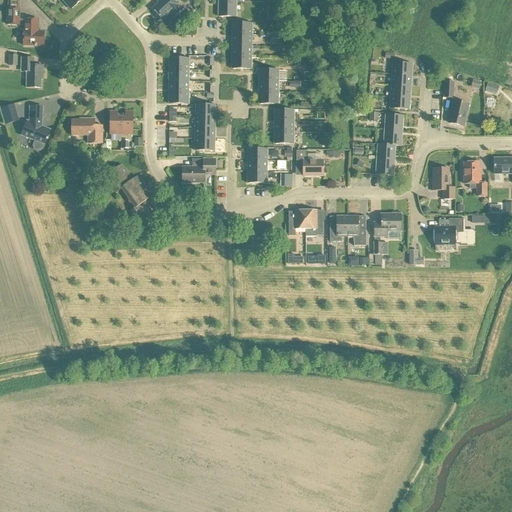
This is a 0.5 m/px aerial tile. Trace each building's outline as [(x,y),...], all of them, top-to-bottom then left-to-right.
[(52,0),(54,3),(57,0),(61,0),(71,10),(82,0),(52,0)] [(162,0),(152,9),(162,20),(169,14),(173,19),(183,10),(179,6),(179,5),(173,0),(162,0)] [(219,3),(218,18),(236,18),(236,3),(219,3)] [(6,10),(6,16),(7,16),(7,26),(19,26),(24,26),(24,32),(23,47),(44,47),(44,33),(38,33),(38,28),(37,28),(37,21),(24,21),(19,21),(20,10),(6,10)] [(232,35),(252,36),(252,24),(232,24),(232,35)] [(232,47),(252,47),(252,36),(232,35),(232,47)] [(232,47),(232,58),(251,59),(252,47),(232,47)] [(9,56),(8,67),(17,67),(18,56),(9,56)] [(232,58),(231,70),(251,70),(251,59),(232,58)] [(21,70),(27,70),(26,89),(41,89),(41,75),(43,75),(43,67),(34,66),(34,59),(22,59),(21,70)] [(169,71),(189,71),(189,59),(169,59),(169,71)] [(392,75),(412,76),(412,65),(393,64),(392,75)] [(169,82),(189,82),(189,71),(169,71),(169,82)] [(259,71),(259,83),(279,83),(279,71),(259,71)] [(392,75),(391,87),(411,88),(412,76),(392,75)] [(169,93),(188,94),(189,82),(169,82),(169,93)] [(453,100),(454,82),(444,82),(443,99),(453,100)] [(259,83),(259,95),(279,95),(279,83),(259,83)] [(499,87),(487,84),(485,92),(496,95),(499,87)] [(391,87),(391,98),(410,99),(411,88),(391,87)] [(169,93),(169,105),(188,105),(188,94),(169,93)] [(259,95),(259,105),(278,106),(279,95),(259,95)] [(391,98),(390,110),(409,111),(410,99),(391,98)] [(449,124),(463,127),(465,120),(469,105),(454,102),(452,111),(452,112),(449,124)] [(18,105),(5,107),(8,124),(21,122),(18,105)] [(195,117),(215,117),(215,106),(196,105),(195,117)] [(21,136),(36,142),(34,146),(34,147),(34,148),(35,149),(35,150),(36,151),(37,151),(38,152),(39,152),(40,152),(41,151),(42,151),(43,150),(43,149),(50,131),(42,128),(42,108),(30,108),(30,123),(27,122),(21,136)] [(275,110),(274,122),(294,123),(294,111),(275,110)] [(110,135),(133,135),(133,113),(125,113),(125,118),(118,118),(118,113),(110,113),(110,135)] [(371,115),(370,123),(379,123),(379,115),(371,115)] [(385,131),(402,132),(403,116),(386,116),(385,131)] [(195,129),(215,129),(215,117),(195,117),(195,129)] [(71,121),(71,137),(88,137),(88,145),(102,145),(102,127),(95,127),(95,120),(85,120),(85,121),(71,121)] [(274,134),(294,135),(294,123),(274,122),(274,134)] [(195,140),(215,140),(215,129),(195,129),(195,140)] [(385,131),(384,146),(395,147),(401,147),(402,132),(385,131)] [(274,134),(274,145),(294,145),(294,135),(274,134)] [(195,140),(195,152),(214,152),(215,140),(195,140)] [(395,147),(384,146),(378,145),(377,161),(394,162),(395,147)] [(248,161),(267,162),(268,150),(248,149),(248,161)] [(303,165),(303,177),(323,177),(323,161),(306,161),(306,151),(296,151),(296,165),(303,165)] [(511,158),(494,159),(494,175),(511,174),(511,158)] [(183,168),(182,184),(204,184),(204,176),(215,176),(215,160),(203,160),(203,168),(183,168)] [(247,173),(267,174),(267,162),(248,161),(247,173)] [(377,161),(376,176),(393,177),(394,162),(377,161)] [(464,163),(464,185),(470,185),(470,189),(477,189),(477,197),(487,197),(487,184),(481,184),(481,176),(479,176),(479,163),(464,163)] [(121,190),(135,209),(130,213),(142,228),(158,216),(147,201),(152,197),(137,178),(133,181),(121,165),(104,178),(116,194),(121,190)] [(432,191),(443,191),(443,200),(455,200),(455,188),(449,188),(449,169),(434,169),(434,184),(432,184),(432,191)] [(247,173),(247,184),(267,185),(267,174),(247,173)] [(294,211),(295,221),(289,222),(289,237),(295,236),(295,230),(306,230),(306,211),(294,211)] [(306,211),(306,230),(306,238),(317,238),(317,236),(323,236),(323,221),(317,221),(317,211),(306,211)] [(381,215),(381,224),(374,224),(374,238),(375,238),(375,243),(380,243),(380,238),(388,238),(388,232),(402,232),(401,215),(381,215)] [(342,243),(342,238),(348,238),(347,217),(336,217),(336,230),(330,230),(330,243),(342,243)] [(359,217),(347,217),(348,238),(353,238),(353,247),(366,247),(366,230),(359,230),(359,217)] [(475,228),(482,231),(486,222),(478,219),(475,228)] [(434,229),(434,240),(434,245),(456,245),(456,233),(463,233),(463,230),(463,220),(449,220),(449,229),(434,229)] [(373,243),(373,256),(382,256),(382,243),(373,243)] [(423,259),(418,259),(418,252),(409,252),(409,266),(423,267),(423,259)] [(317,265),(318,265),(326,265),(326,257),(326,256),(317,256),(317,257),(317,265)]
